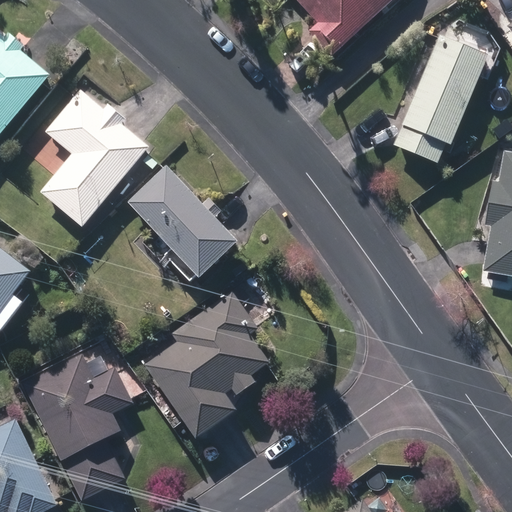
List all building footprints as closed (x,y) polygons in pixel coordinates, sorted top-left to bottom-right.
[(310,35),(334,60),(397,0),(294,0),(319,27),(310,35)] [(0,138),(50,79),(21,53),(25,49),(9,36),(6,41),(0,35),(0,138)] [(396,149),(439,167),(447,147),(452,149),(489,60),(441,40),(396,149)] [(41,196),(84,231),(150,150),(122,128),(126,122),(109,109),(106,113),(82,93),(47,136),(73,158),(41,196)] [(485,274),(511,279),(511,155),(506,155),(500,186),(496,185),(487,229),(493,230),(485,274)] [(129,206),(201,282),(240,246),(167,169),(129,206)] [(11,251),(36,272),(45,261),(20,241),(11,251)] [(0,316),(31,275),(0,251),(0,316)] [(148,368),(198,441),(237,414),(226,397),(233,392),(238,399),(256,386),(252,379),(271,366),(252,338),(259,333),(234,295),(174,336),(180,345),(148,368)] [(26,387),(84,504),(127,483),(107,442),(122,435),(113,417),(135,407),(117,371),(109,374),(102,360),(88,367),(84,358),(26,387)] [(0,511),(56,511),(60,510),(17,423),(0,431),(0,511)] [(52,484),(60,497),(69,491),(62,479),(52,484)] [(370,511),(364,503),(351,511),(370,511)]
